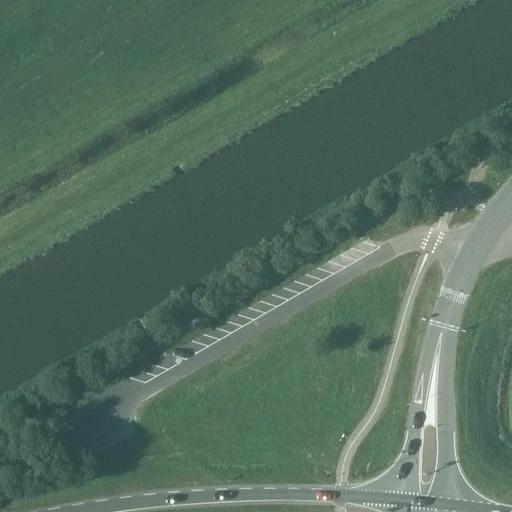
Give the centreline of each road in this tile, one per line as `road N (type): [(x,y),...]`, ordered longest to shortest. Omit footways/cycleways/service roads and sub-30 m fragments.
road 1 (primary): [(407,502),(227,497),(72,511)]
road 2 (tertiary): [(432,389),(442,326),(473,247)]
